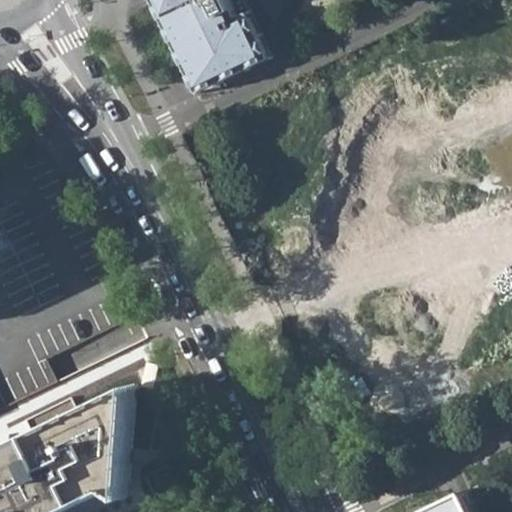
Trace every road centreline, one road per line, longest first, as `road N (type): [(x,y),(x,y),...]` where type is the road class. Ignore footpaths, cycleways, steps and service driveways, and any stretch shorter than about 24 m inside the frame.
road 1 (tertiary): [(295,511),(117,151)]
road 2 (residential): [(416,0),(117,151)]
road 3 (residential): [(511,428),(336,511)]
road 4 (tertiary): [(0,23),(117,151)]
road 5 (tertiary): [(117,151),(58,0)]
